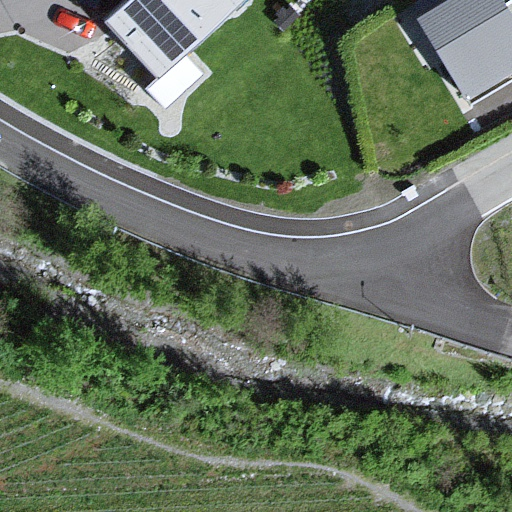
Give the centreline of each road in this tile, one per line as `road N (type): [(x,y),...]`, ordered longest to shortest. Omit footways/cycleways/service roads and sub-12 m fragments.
road 1 (residential): [(0,143),(94,192),(296,264),(347,266),(380,252)]
road 2 (residential): [(380,252),(422,292),(511,334)]
road 3 (residential): [(380,252),(511,172)]
